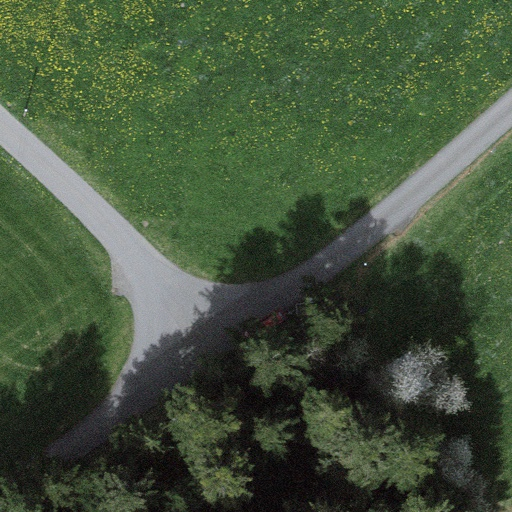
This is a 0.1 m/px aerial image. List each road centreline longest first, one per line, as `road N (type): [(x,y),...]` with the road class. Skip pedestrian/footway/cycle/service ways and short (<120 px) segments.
road 1 (unclassified): [(511,104),(223,352)]
road 2 (unclassified): [(223,352),(0,139)]
road 3 (unclassified): [(0,502),(223,352)]
